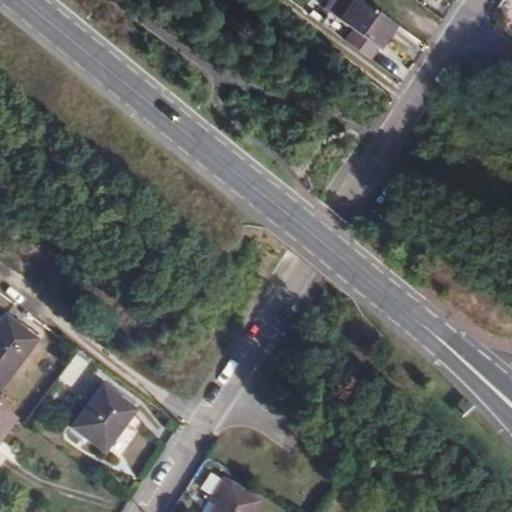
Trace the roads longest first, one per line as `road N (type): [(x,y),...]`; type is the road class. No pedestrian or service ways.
road 1 (secondary): [(511,405),(25,0)]
road 2 (residential): [(465,22),(146,511)]
road 3 (track): [(202,425),(0,280)]
